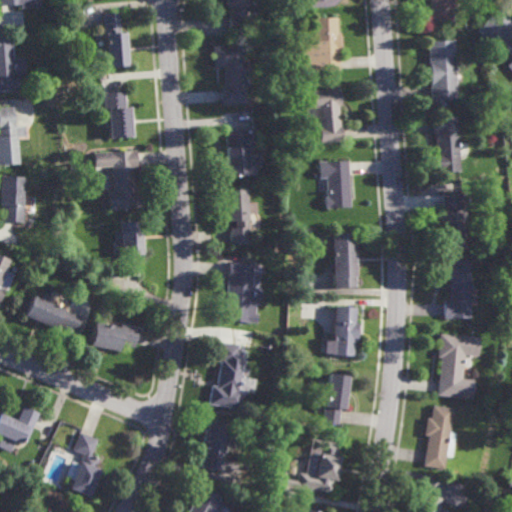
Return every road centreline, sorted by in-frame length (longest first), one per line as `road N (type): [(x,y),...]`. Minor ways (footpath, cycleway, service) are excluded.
road 1 (residential): [(129,511),(160,446),(185,260),(166,0)]
road 2 (residential): [(380,0),(398,254),(390,405),(373,511)]
road 3 (residential): [(0,353),(165,422)]
